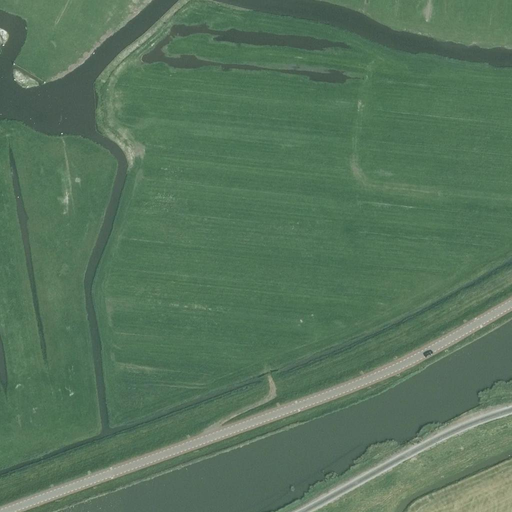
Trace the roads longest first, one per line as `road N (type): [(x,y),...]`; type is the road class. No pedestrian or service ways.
road 1 (secondary): [(7,511),(367,380),(511,303)]
road 2 (unclassified): [(303,511),(451,432),(511,410)]
